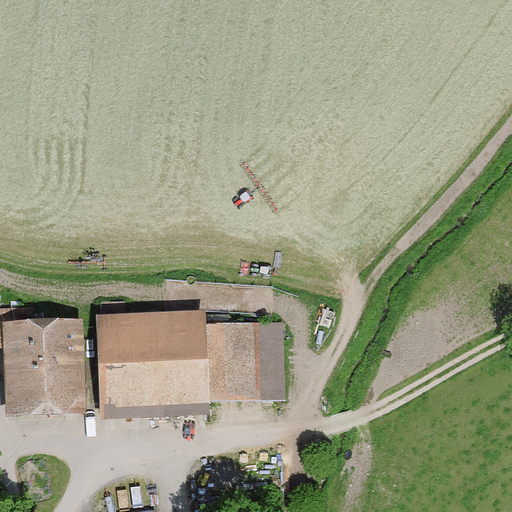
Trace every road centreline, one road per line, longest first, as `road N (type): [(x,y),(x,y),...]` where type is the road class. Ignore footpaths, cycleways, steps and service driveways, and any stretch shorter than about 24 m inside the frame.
road 1 (track): [(290,429),(355,304),(511,120)]
road 2 (track): [(511,333),(392,403),(353,418),(249,435)]
